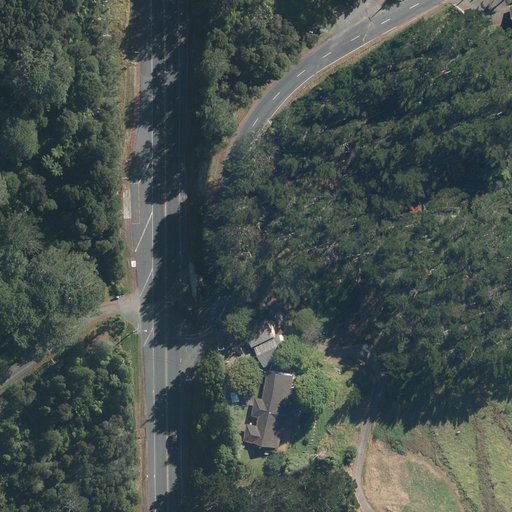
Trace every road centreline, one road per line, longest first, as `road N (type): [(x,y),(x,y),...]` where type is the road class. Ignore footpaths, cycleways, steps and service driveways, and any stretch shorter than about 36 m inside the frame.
road 1 (unclassified): [(427,0),(328,55),(253,120),(231,171),(223,311),(205,332),(167,341)]
road 2 (primary): [(166,0),(167,341)]
road 3 (primary): [(167,341),(173,511)]
